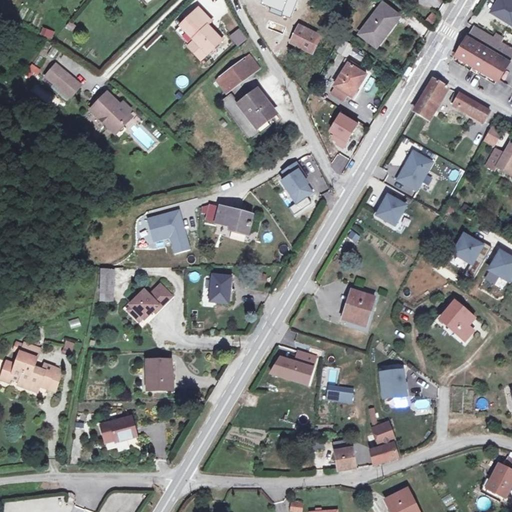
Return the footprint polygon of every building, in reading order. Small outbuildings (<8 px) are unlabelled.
[(511,3),(506,0),(500,0),(492,16),(511,26),(511,3)] [(397,12),(383,1),(358,32),(376,45),(386,33),(383,30),(397,12)] [(210,21),(198,9),(179,28),(195,45),(207,57),(222,42),(206,25),(210,21)] [(401,14),(397,12),(383,30),(386,33),(401,14)] [(293,31),(297,23),(287,18),(284,27),(293,31)] [(70,29),(65,25),(61,30),(66,34),(70,29)] [(43,27),(40,35),(52,39),(55,31),(43,27)] [(316,35),(301,27),(293,41),(313,52),(315,47),(313,42),(316,35)] [(459,57),(456,61),(468,69),(471,63),(475,66),(499,80),(511,57),(511,49),(500,42),(495,39),(476,28),(462,51),(459,57)] [(238,47),(246,57),(257,49),(250,38),(238,47)] [(353,48),(344,43),(338,53),(347,59),(348,56),(351,51),(353,48)] [(207,57),(195,45),(190,50),(201,62),(207,57)] [(363,57),(351,51),(348,56),(361,63),(363,57)] [(260,70),(251,57),(245,61),(255,74),(260,70)] [(360,66),(347,59),(343,63),(347,66),(330,93),(344,102),(349,94),(352,95),(355,89),(358,90),(366,77),(358,71),(360,66)] [(255,74),(245,61),(220,78),(229,92),(255,74)] [(60,76),(53,71),(43,83),(50,88),(60,76)] [(79,91),(60,76),(50,88),(69,104),(79,91)] [(369,93),(377,81),(371,77),(363,89),(369,93)] [(229,92),(220,78),(215,82),(225,95),(229,92)] [(445,88),(433,81),(419,105),(420,106),(415,114),(429,121),(434,113),(432,112),(445,88)] [(274,113),(258,91),(237,105),(230,96),(221,103),(247,143),(268,128),(264,121),(274,113)] [(489,113),(454,93),(449,103),(483,124),(489,113)] [(118,110),(105,99),(90,116),(114,138),(130,121),(126,118),(129,114),(120,107),(118,110)] [(359,123),(341,113),(331,130),(335,134),(334,136),(339,140),(337,143),(343,148),(359,123)] [(499,134),(492,129),(484,143),(492,147),(499,134)] [(511,148),(507,146),(501,156),(494,152),(484,168),(493,173),(495,171),(511,178),(511,175),(511,148)] [(431,163),(413,153),(398,180),(416,190),(431,163)] [(296,164),(283,172),(287,179),(282,182),(296,202),(310,193),(298,174),(302,172),(296,164)] [(509,196),(495,189),(489,198),(503,205),(509,196)] [(406,206),(389,196),(378,216),(395,225),(406,206)] [(216,208),(207,205),(204,219),(213,221),(216,208)] [(251,213),(217,205),(216,208),(213,221),(213,222),(231,226),(230,229),(246,233),(251,213)] [(154,221),(160,242),(177,238),(181,254),(195,250),(191,234),(188,235),(186,230),(189,229),(184,212),(154,221)] [(358,243),(361,235),(351,231),(347,239),(358,243)] [(470,265),(463,276),(471,281),(490,249),(482,244),(480,247),(464,238),(454,255),(470,265)] [(507,280),(511,283),(511,261),(499,254),(489,271),(506,282),(507,280)] [(119,300),(123,267),(112,267),(112,271),(98,268),(95,290),(110,292),(109,300),(119,300)] [(230,279),(211,277),(208,303),(227,305),(230,279)] [(172,297),(161,284),(148,294),(145,289),(128,303),(141,318),(157,304),(160,307),(172,297)] [(50,293),(48,287),(39,290),(41,296),(50,293)] [(375,297),(353,289),(342,318),(363,326),(375,297)] [(454,329),(451,333),(461,343),(470,332),(465,328),(472,318),(452,302),(441,315),(454,329)] [(78,318),(68,321),(71,329),(81,325),(78,318)] [(72,351),(74,343),(66,341),(64,349),(72,351)] [(17,352),(19,353),(21,346),(15,343),(12,350),(17,352)] [(38,351),(22,344),(19,353),(17,352),(12,364),(4,361),(0,370),(0,379),(6,382),(8,377),(16,381),(35,389),(37,385),(52,390),(60,370),(42,363),(40,370),(31,367),(38,351)] [(297,364),(294,363),(279,358),(270,373),(310,385),(315,370),(312,369),(315,357),(300,353),(297,364)] [(171,391),(171,362),(146,362),(146,392),(171,391)] [(403,372),(379,374),(382,399),(405,396),(403,372)] [(35,389),(16,381),(14,384),(33,392),(35,389)] [(352,390),(328,387),(326,399),(350,402),(352,390)] [(415,400),(416,410),(430,409),(429,399),(415,400)] [(374,430),(379,429),(373,410),(368,411),(374,430)] [(138,436),(132,416),(109,423),(115,442),(138,436)] [(76,423),(76,431),(85,431),(85,423),(76,423)] [(379,429),(374,430),(380,447),(386,445),(387,448),(372,454),(377,467),(397,458),(393,442),(395,442),(390,425),(379,429)] [(126,442),(116,445),(119,452),(128,449),(126,442)] [(337,444),(338,452),(351,451),(351,443),(337,444)] [(356,472),(353,451),(351,451),(338,452),(336,452),(338,474),(356,472)] [(511,487),(511,471),(498,465),(485,490),(506,499),(511,487)] [(417,511),(406,491),(386,501),(390,511),(417,511)] [(450,494),(442,499),(447,507),(455,502),(450,494)]
